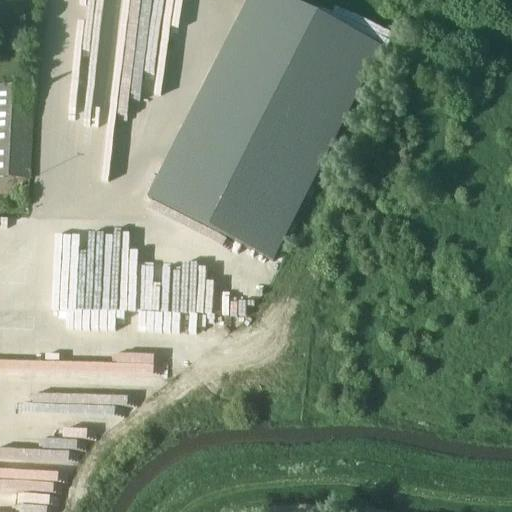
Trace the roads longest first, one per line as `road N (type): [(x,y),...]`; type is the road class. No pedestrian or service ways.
road 1 (track): [(179,511),(215,491),(285,479),(366,481),(511,504)]
road 2 (unknown): [(0,254),(48,228),(60,199),(50,57),(56,0)]
road 3 (unknown): [(58,170),(108,167),(130,152),(185,0)]
